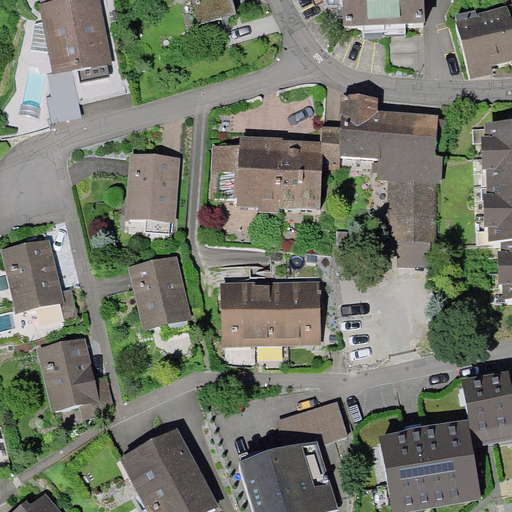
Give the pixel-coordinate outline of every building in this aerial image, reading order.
[(77,69),(112,63),(100,0),(58,0),(41,3),(39,4),(52,73),(52,74),(72,70),(77,69)] [(233,0),(198,0),(193,2),(199,23),(237,14),(233,0)] [(424,0),(342,0),(343,25),(382,24),(425,22),(424,0)] [(511,60),(511,19),(508,5),(476,13),(476,9),(456,14),(458,21),(456,22),(470,78),(493,72),(492,66),(499,64),(511,60)] [(81,117),(72,70),(52,74),(52,73),(47,74),(52,96),(47,97),(52,123),(81,117)] [(378,97),(341,95),(340,127),(339,155),(373,157),(372,172),(378,172),(378,180),(391,180),(389,240),(398,240),(397,266),(431,268),(432,242),(435,242),(437,183),(442,183),(443,156),(437,156),(439,114),(378,111),(378,97)] [(487,169),(487,186),(511,185),(511,122),(484,123),(485,136),(482,136),(482,169),(487,169)] [(340,127),(322,126),(322,142),(322,153),(324,153),(323,169),(339,169),(339,155),(340,127)] [(275,137),(240,135),(239,145),(238,173),(236,206),(259,207),(259,211),(280,212),(280,208),(321,210),(323,169),(324,153),(322,153),(322,142),(283,139),(283,138),(275,137)] [(238,173),(239,145),(213,145),(212,171),(238,173)] [(131,154),(125,219),(176,223),(181,158),(156,156),(131,154)] [(511,185),(487,186),(487,193),(484,193),(485,226),(488,226),(488,240),(501,240),(511,240),(511,185)] [(23,245),(1,250),(16,313),(36,309),(60,303),(65,302),(63,292),(50,239),(23,245)] [(511,240),(501,240),(502,251),(498,251),(498,284),(503,284),(503,298),(511,297),(511,240)] [(134,290),(143,331),(192,319),(178,255),(128,267),(134,290)] [(285,282),(288,345),(322,344),(319,280),(301,281),(285,282)] [(223,348),(256,347),(253,282),(237,283),(220,283),(223,348)] [(253,282),(256,347),(288,345),(285,282),(271,282),(271,285),(264,285),(256,286),(256,282),(253,282)] [(71,290),(63,292),(65,302),(60,303),(64,321),(78,318),(71,290)] [(60,303),(36,309),(40,326),(64,321),(60,303)] [(86,337),(37,348),(52,412),(79,406),(93,403),(100,401),(95,380),(93,372),(86,337)] [(468,419),(380,435),(393,511),(404,511),(481,498),(472,445),(511,437),(511,386),(509,370),(461,379),(468,419)] [(107,377),(95,380),(100,401),(93,403),(96,415),(115,411),(107,377)] [(277,420),(286,450),(317,440),(319,446),(349,437),(338,402),(277,420)] [(83,419),(96,415),(93,403),(79,406),(83,419)] [(119,459),(147,511),(207,511),(220,506),(177,428),(149,443),(119,459)] [(286,450),(239,462),(253,511),(322,511),(336,508),(319,446),(317,440),(286,450)] [(61,511),(45,492),(31,505),(27,500),(12,511),(61,511)]
